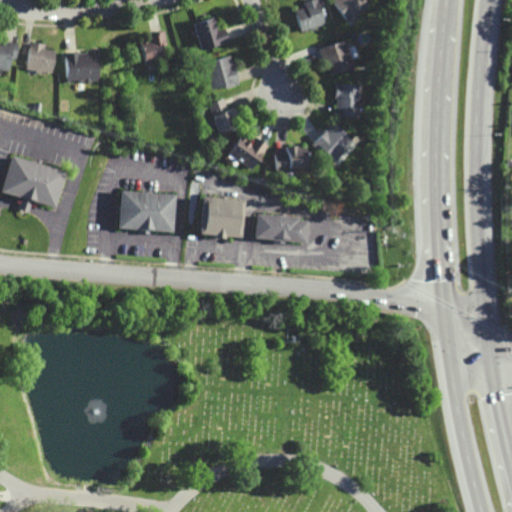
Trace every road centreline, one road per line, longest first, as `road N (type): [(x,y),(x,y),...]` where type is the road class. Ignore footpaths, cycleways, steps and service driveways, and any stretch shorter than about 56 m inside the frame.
road 1 (residential): [(485,341),(417,307),(367,296),(0,263)]
road 2 (trunk): [(481,295),(475,152),(486,0)]
road 3 (trunk): [(444,0),(434,156),(438,272)]
road 4 (trunk): [(438,272),(454,400),(480,511)]
road 5 (trunk): [(511,472),(481,295)]
road 6 (residential): [(0,5),(60,11),(147,0)]
